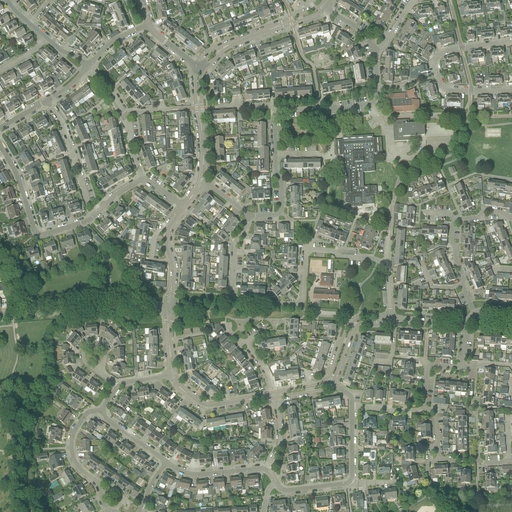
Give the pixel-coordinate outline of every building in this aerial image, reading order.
[(37,7),(34,3),(32,0),(25,6),(26,7),(25,8),(27,11),(32,7),(34,10),(37,7)] [(68,7),(62,0),(58,4),(59,6),(56,8),(64,15),(71,10),(68,7)] [(343,9),(348,0),(339,0),(340,0),(338,5),(343,9)] [(354,3),(354,2),(350,0),(348,0),(343,9),(348,12),(354,3)] [(396,2),(392,0),(387,0),(386,3),(395,8),(393,7),(396,2)] [(503,5),(502,0),(503,2),(502,2),(503,4),(500,4),(499,0),(493,1),(494,9),(500,8),(501,11),(504,11),(503,5)] [(88,4),(88,2),(84,1),(81,11),(88,13),(90,4),(88,4)] [(487,10),(494,9),(493,1),(486,2),(486,6),(483,6),(484,13),(487,13),(487,10)] [(283,13),(280,4),(279,2),(273,5),(277,15),(283,13)] [(359,6),(360,3),(358,2),(356,4),(354,3),(348,12),(353,15),(359,6)] [(119,4),(116,6),(114,3),(108,6),(110,9),(111,8),(114,13),(122,10),(119,4)] [(392,14),(395,8),(386,3),(385,3),(387,4),(386,7),(384,5),(382,8),(392,14)] [(483,6),(480,6),(480,3),(473,4),(474,11),(474,15),(484,13),(483,6)] [(93,17),(96,6),(90,4),(88,13),(93,15),(93,17)] [(474,15),(474,11),(473,4),(466,5),(467,8),(464,8),(463,7),(460,7),(461,17),(471,15),(471,16),(474,16),(474,15)] [(271,17),(277,15),(273,5),(267,7),(271,17)] [(446,8),(445,8),(444,5),(437,6),(438,9),(435,10),(436,17),(448,15),(446,8)] [(100,16),(102,8),(96,6),(93,17),(99,19),(100,16)] [(172,7),(166,8),(166,6),(157,8),(159,14),(157,14),(157,15),(167,12),(172,10),(172,7)] [(364,9),(359,6),(353,15),(358,18),(364,9)] [(265,19),(271,17),(267,7),(261,9),(264,18),(265,19)] [(435,10),(432,10),(431,7),(424,8),(426,16),(432,15),(433,18),(436,17),(435,10)] [(380,10),(379,13),(388,19),(392,14),(382,8),(380,10)] [(425,16),(426,16),(424,8),(418,9),(418,10),(412,16),(417,21),(419,20),(426,18),(425,16)] [(259,20),(264,18),(261,9),(256,12),(255,11),(259,22),(259,20)] [(116,19),(124,16),(122,10),(114,13),(116,19)] [(253,24),(259,22),(255,11),(254,11),(253,11),(250,12),(250,13),(249,13),(250,16),(253,24)] [(166,12),(167,12),(157,15),(158,21),(167,19),(166,12)] [(505,22),(504,13),(504,12),(501,12),(501,18),(495,20),(495,23),(505,22)] [(379,13),(376,18),(385,24),(388,19),(379,13)] [(0,26),(9,21),(6,15),(1,18),(0,16),(0,24),(1,26),(0,26)] [(51,15),(49,17),(47,15),(40,22),(43,25),(44,23),(46,25),(52,17),(51,15)] [(118,25),(126,21),(124,16),(116,19),(117,22),(115,23),(116,25),(118,25)] [(247,26),(253,24),(250,16),(244,18),(247,26)] [(54,18),(53,17),(52,17),(46,25),(47,26),(46,27),(49,29),(55,22),(53,20),(54,18)] [(242,29),(247,26),(244,18),(238,20),(242,29)] [(384,27),(385,24),(376,18),(374,21),(377,22),(375,25),(374,24),(373,27),(378,30),(379,28),(385,31),(386,29),(384,27)] [(174,22),(175,22),(172,20),(170,22),(168,20),(162,28),(164,30),(165,29),(167,31),(173,24),(174,22)] [(236,31),(242,29),(238,20),(232,23),(233,25),(236,31)] [(406,26),(413,30),(416,25),(416,24),(411,21),(408,20),(405,25),(406,26)] [(8,22),(9,21),(0,26),(2,29),(3,28),(6,34),(17,28),(14,22),(9,24),(8,22)] [(118,25),(116,25),(117,28),(119,27),(121,30),(122,33),(126,31),(125,28),(128,27),(126,21),(118,25)] [(60,24),(59,25),(55,22),(49,29),(51,32),(52,30),(54,32),(60,24)] [(175,26),(177,24),(174,22),(173,24),(167,31),(172,35),(178,28),(175,26)] [(223,23),(228,35),(230,34),(229,33),(233,32),(230,26),(233,25),(232,23),(232,22),(229,23),(224,25),(223,23)] [(226,36),(228,35),(223,23),(218,25),(219,27),(223,36),(226,35),(226,36)] [(320,25),(321,24),(318,23),(317,25),(318,26),(315,27),(317,35),(322,33),(323,36),(323,35),(320,25)] [(61,27),(62,25),(60,24),(54,32),(55,33),(54,34),(57,36),(64,29),(61,27)] [(324,27),(323,26),(321,24),(320,25),(323,35),(329,34),(329,32),(332,31),(330,25),(324,27)] [(223,36),(219,27),(218,25),(213,27),(218,39),(220,38),(219,37),(223,36)] [(317,35),(315,27),(314,26),(312,26),(312,28),(309,29),(311,37),(317,35)] [(403,28),(402,30),(403,31),(410,35),(413,30),(406,26),(404,29),(403,28)] [(506,29),(499,30),(499,26),(496,27),(497,34),(500,34),(500,37),(507,37),(506,29)] [(216,40),(218,39),(213,27),(208,29),(212,40),(216,39),(216,40)] [(309,29),(308,27),(306,28),(306,29),(303,30),(305,38),(306,42),(312,40),(311,37),(309,29)] [(494,35),(497,34),(496,27),(493,27),(493,30),(487,31),(487,39),(494,38),(494,35)] [(16,29),(17,28),(6,34),(7,34),(8,33),(9,36),(12,34),(13,36),(15,35),(17,39),(15,40),(25,34),(22,28),(17,31),(16,29)] [(67,29),(66,31),(64,29),(57,36),(59,39),(60,37),(62,39),(69,31),(67,29)] [(305,38),(303,30),(303,29),(300,30),(300,31),(297,32),(299,40),(305,38)] [(474,37),(477,37),(476,29),(473,29),(474,33),(467,34),(468,41),(475,40),(474,37)] [(487,31),(480,32),(479,29),(476,29),(477,37),(480,36),(481,40),(487,39),(487,31)] [(101,39),(98,36),(92,30),(88,35),(90,37),(97,42),(98,41),(99,42),(101,39)] [(178,41),(185,33),(180,30),(175,37),(177,39),(177,40),(178,41)] [(189,36),(191,33),(187,30),(185,33),(178,41),(180,42),(180,41),(183,44),(189,36)] [(69,34),(70,32),(69,31),(62,39),(64,40),(63,41),(65,44),(72,36),(69,34)] [(412,36),(410,35),(403,31),(401,34),(400,33),(399,35),(400,36),(407,40),(409,42),(412,36)] [(453,40),(456,39),(454,32),(451,33),(444,34),(445,38),(447,45),(454,43),(453,40)] [(334,40),(333,41),(335,43),(337,40),(341,43),(346,36),(344,34),(343,35),(341,33),(340,35),(338,33),(337,34),(334,40)] [(24,35),(25,34),(15,40),(17,42),(20,41),(21,43),(22,42),(25,46),(33,41),(30,35),(25,38),(24,35)] [(447,45),(445,38),(444,34),(444,35),(438,37),(438,36),(435,37),(437,44),(439,43),(440,47),(447,45)] [(97,42),(90,37),(88,35),(86,36),(88,38),(86,40),(94,47),(96,45),(95,44),(97,42)] [(75,38),(75,37),(74,36),(71,40),(67,43),(70,45),(73,42),(76,39),(75,38)] [(187,48),(193,40),(189,36),(183,44),(186,46),(185,47),(187,48)] [(348,38),(349,37),(346,36),(341,43),(343,45),(341,49),(341,51),(344,52),(345,51),(352,45),(354,44),(349,41),(350,39),(348,38)] [(409,42),(407,40),(400,36),(398,39),(397,38),(395,40),(403,45),(406,40),(409,42)] [(147,46),(150,42),(144,37),(140,40),(139,38),(137,40),(138,41),(135,43),(134,42),(140,49),(142,52),(147,47),(147,46)] [(197,43),(199,41),(195,38),(193,40),(187,48),(191,51),(197,43)] [(92,50),(94,47),(86,40),(83,45),(89,50),(91,49),(92,50)] [(286,40),(284,41),(287,49),(288,52),(293,50),(289,40),(287,41),(286,40)] [(400,51),(403,45),(395,40),(394,43),(395,43),(393,46),(395,48),(394,49),(397,51),(398,49),(400,51)] [(288,52),(287,49),(284,41),(281,42),(281,43),(279,43),(282,51),(283,55),(285,54),(285,53),(288,52)] [(142,52),(140,49),(134,42),(132,44),(133,45),(130,47),(130,46),(135,53),(140,49),(142,52)] [(197,43),(191,51),(195,55),(202,47),(197,43)] [(283,55),(282,51),(279,43),(277,44),(276,43),(274,44),(277,53),(278,57),(278,56),(283,55)] [(278,57),(277,53),(274,44),(271,45),(271,46),(269,47),(268,45),(268,46),(272,55),(273,59),(278,57)] [(88,52),(89,50),(83,45),(79,49),(77,48),(76,50),(79,52),(83,55),(84,53),(87,55),(89,53),(88,52)] [(272,55),(268,46),(268,45),(265,46),(266,46),(263,47),(266,56),(268,60),(267,59),(272,57),(273,59),(272,55)] [(359,48),(354,50),(352,45),(345,51),(347,55),(348,58),(361,53),(359,48)] [(435,50),(431,48),(426,45),(422,50),(431,56),(435,50)] [(135,53),(130,46),(127,48),(128,49),(126,51),(132,59),(137,56),(135,53)] [(268,60),(266,56),(263,47),(260,48),(261,49),(258,50),(259,52),(256,53),(259,58),(260,62),(268,60)] [(48,50),(46,49),(44,51),(41,49),(37,54),(44,61),(46,59),(51,53),(51,52),(52,51),(49,49),(48,50)] [(161,51),(160,52),(157,49),(155,52),(153,50),(148,56),(155,62),(157,60),(163,52),(161,51)] [(507,52),(504,53),(503,49),(496,50),(497,58),(504,57),(505,60),(507,60),(507,57),(507,52)] [(418,56),(417,59),(419,60),(423,63),(425,60),(428,62),(431,56),(422,50),(425,52),(421,58),(418,56)] [(490,59),(497,58),(496,50),(490,51),(490,54),(487,55),(488,62),(491,62),(490,59)] [(122,61),(127,57),(122,51),(117,55),(122,61)] [(164,55),(165,54),(163,52),(157,60),(160,62),(158,64),(162,67),(169,62),(166,59),(167,57),(164,55)] [(256,53),(254,54),(253,52),(251,52),(248,53),(251,61),(252,64),(260,62),(259,58),(256,53)] [(471,61),(478,60),(477,52),(470,53),(471,57),(467,57),(468,65),(472,64),(471,61)] [(484,52),(477,52),(478,60),(485,59),(485,63),(488,62),(487,55),(484,55),(484,52)] [(44,61),(48,64),(48,65),(51,67),(52,66),(57,61),(54,59),(56,57),(51,53),(46,59),(44,61)] [(252,64),(251,61),(248,53),(245,53),(246,54),(243,55),(246,63),(247,66),(252,64)] [(361,56),(362,56),(361,53),(348,58),(349,61),(353,62),(354,65),(360,64),(358,60),(362,59),(361,56)] [(117,65),(122,61),(117,55),(112,58),(117,65)] [(243,55),(241,56),(240,55),(238,56),(241,65),(242,68),(247,66),(246,63),(243,55)] [(460,58),(457,58),(457,55),(450,57),(452,64),(456,63),(457,64),(458,64),(459,64),(459,66),(462,65),(460,58)] [(242,68),(241,65),(238,56),(235,57),(235,56),(232,57),(233,60),(236,67),(237,69),(242,68)] [(445,66),(452,64),(450,57),(443,59),(444,62),(441,63),(443,70),(446,69),(445,66)] [(117,65),(112,58),(107,62),(112,68),(115,66),(116,68),(118,66),(117,65)] [(237,69),(236,67),(233,60),(231,61),(229,63),(228,62),(226,64),(225,66),(224,65),(223,65),(230,72),(232,74),(236,69),(237,69)] [(58,75),(61,71),(66,65),(61,61),(59,63),(57,61),(52,66),(55,68),(54,69),(56,70),(54,72),(58,75)] [(107,72),(112,68),(107,62),(102,66),(107,72)] [(173,65),(171,66),(169,62),(162,67),(161,69),(164,72),(166,71),(167,75),(170,73),(178,70),(178,69),(176,68),(174,69),(173,65)] [(32,63),(30,65),(28,63),(26,64),(26,63),(25,63),(22,64),(22,65),(27,73),(28,76),(34,72),(33,71),(36,69),(32,63)] [(21,76),(27,73),(22,65),(19,67),(20,67),(17,69),(18,71),(16,73),(19,79),(22,77),(21,76)] [(69,71),(71,69),(66,65),(61,71),(65,75),(64,76),(64,77),(67,79),(71,74),(70,74),(71,73),(69,71)] [(232,74),(230,72),(223,65),(221,67),(222,68),(220,69),(227,76),(229,78),(228,78),(232,74)] [(133,74),(140,68),(137,66),(131,72),(133,74)] [(410,73),(410,78),(416,79),(426,76),(425,73),(428,72),(427,69),(426,66),(419,67),(419,68),(415,68),(416,72),(414,73),(410,73)] [(168,74),(167,75),(170,74),(172,79),(180,76),(179,73),(180,72),(181,70),(178,69),(178,70),(168,74)] [(216,78),(215,79),(221,81),(225,82),(227,81),(226,80),(225,79),(227,76),(220,69),(218,71),(219,72),(217,74),(217,75),(215,77),(216,78)] [(16,73),(13,74),(12,72),(6,75),(10,82),(13,80),(15,83),(20,80),(19,79),(16,73)] [(277,73),(272,73),(271,73),(271,83),(275,83),(275,79),(280,78),(280,75),(280,72),(277,72),(277,73)] [(456,77),(458,76),(457,72),(452,74),(452,76),(448,77),(449,84),(453,83),(454,86),(461,84),(460,81),(457,82),(456,77)] [(482,81),(485,81),(485,72),(482,72),(482,74),(479,74),(479,77),(475,78),(475,85),(482,85),(482,81)] [(485,72),(485,81),(488,81),(488,85),(495,85),(495,77),(488,77),(488,72),(485,72)] [(505,75),(505,73),(502,73),(502,77),(495,77),(495,85),(502,84),(502,81),(505,81),(505,75)] [(7,84),(10,82),(6,75),(1,78),(2,81),(0,82),(0,83),(3,88),(5,87),(6,87),(8,86),(7,84)] [(47,76),(42,79),(44,82),(48,89),(53,86),(52,84),(55,82),(51,77),(51,76),(50,75),(47,76)] [(173,81),(166,84),(168,87),(169,87),(172,86),(172,85),(182,82),(183,82),(184,79),(182,78),(181,79),(180,76),(172,79),(173,81)] [(172,85),(172,86),(174,91),(182,88),(181,85),(182,84),(184,79),(183,82),(182,82),(172,85)] [(222,89),(221,81),(215,79),(215,84),(213,84),(213,86),(212,86),(213,89),(222,89)] [(130,85),(126,80),(120,86),(124,90),(130,85)] [(130,85),(124,90),(129,95),(134,89),(135,89),(137,87),(135,85),(137,83),(135,81),(130,85)] [(421,84),(419,84),(420,88),(427,86),(429,92),(436,90),(434,84),(431,84),(430,81),(424,83),(421,84)] [(42,93),(48,89),(44,82),(38,85),(35,86),(38,92),(41,90),(42,93)] [(365,84),(352,86),(352,82),(346,83),(347,90),(353,89),(353,88),(365,86),(365,84)] [(35,86),(34,85),(26,89),(27,92),(31,99),(37,96),(35,93),(38,92),(35,86)] [(94,91),(90,86),(88,88),(87,86),(82,90),(87,96),(92,93),(94,91)] [(184,91),(183,91),(182,88),(174,91),(176,97),(185,93),(184,91)] [(133,99),(141,91),(139,89),(137,91),(135,89),(129,95),(133,99)] [(213,92),(212,92),(212,95),(216,95),(216,97),(222,97),(222,94),(222,89),(213,89),(213,92)] [(83,100),(87,96),(82,90),(78,93),(83,100)] [(419,101),(417,101),(414,90),(407,92),(407,93),(404,94),(405,94),(385,95),(386,101),(390,100),(391,105),(389,106),(389,113),(419,112),(419,101)] [(429,92),(426,93),(429,102),(432,101),(432,98),(437,97),(438,97),(439,96),(438,95),(437,94),(436,90),(429,92)] [(146,95),(141,91),(133,99),(137,104),(138,102),(143,107),(149,101),(146,99),(144,97),(146,95)] [(26,102),(31,99),(27,92),(22,95),(21,94),(18,96),(19,96),(22,101),(24,100),(26,102)] [(79,103),(83,100),(78,93),(73,96),(79,103)] [(185,93),(176,97),(178,102),(176,103),(178,106),(183,104),(182,101),(187,99),(185,96),(186,96),(185,93)] [(23,103),(22,101),(19,96),(14,99),(13,99),(12,99),(11,100),(10,100),(10,101),(9,102),(11,104),(14,111),(20,108),(19,105),(23,103)] [(74,106),(79,103),(73,96),(69,99),(74,106)] [(446,111),(446,107),(447,104),(453,104),(454,97),(447,96),(447,100),(444,99),(443,107),(443,110),(446,111)] [(510,96),(503,97),(504,104),(507,104),(510,104),(510,108),(510,112),(511,112),(511,111),(511,99),(510,100),(510,96)] [(460,100),(461,97),(454,97),(453,104),(460,104),(460,108),(463,108),(463,100),(460,100)] [(484,106),(484,104),(484,97),(477,97),(477,101),(474,101),(474,108),(477,108),(478,107),(484,106)] [(494,100),(491,100),(491,97),(484,97),(484,104),(484,106),(484,104),(491,104),(491,108),(494,108),(494,100)] [(497,104),(504,104),(503,97),(497,97),(497,100),(494,100),(494,108),(497,108),(497,104)] [(70,109),(74,106),(69,99),(65,103),(70,109)] [(66,113),(70,109),(65,103),(60,106),(62,108),(60,109),(65,117),(68,115),(66,113)] [(4,106),(1,108),(5,113),(7,112),(9,114),(14,111),(11,104),(5,107),(4,106)] [(181,114),(181,112),(176,113),(176,115),(176,121),(188,120),(187,114),(181,114)] [(39,120),(43,127),(45,130),(52,126),(46,115),(43,116),(43,117),(39,120)] [(39,130),(43,127),(39,120),(34,123),(34,122),(31,123),(36,132),(39,137),(42,136),(39,130)] [(75,129),(83,125),(81,120),(72,123),(75,129)] [(424,123),(409,124),(408,120),(393,121),(393,126),(395,126),(395,138),(394,138),(394,142),(419,141),(418,137),(425,136),(424,123)] [(28,136),(36,132),(31,123),(28,125),(23,127),(28,136)] [(77,133),(85,130),(83,125),(75,129),(77,133)] [(21,140),(28,136),(23,127),(24,129),(19,131),(19,130),(16,132),(21,140)] [(79,138),(87,135),(85,130),(77,133),(79,138)] [(14,135),(9,137),(13,145),(17,142),(20,148),(21,148),(24,146),(21,140),(16,132),(13,134),(14,135)] [(48,137),(45,138),(48,143),(50,142),(58,138),(56,133),(48,137)] [(81,144),(89,140),(87,135),(79,138),(81,144)] [(374,154),(376,154),(382,154),(381,138),(373,139),(373,136),(342,138),(342,141),(334,141),(335,156),(343,156),(343,161),(342,161),(342,171),(341,171),(343,194),(345,194),(345,196),(346,204),(348,204),(349,208),(362,207),(361,201),(366,200),(366,205),(374,204),(373,195),(376,195),(376,187),(363,187),(362,173),(375,172),(374,154)] [(53,147),(60,143),(58,138),(50,142),(53,147)] [(55,152),(63,148),(60,143),(53,147),(55,152)] [(153,151),(152,147),(151,144),(144,145),(142,145),(142,149),(140,150),(142,155),(150,152),(153,151)] [(83,153),(91,151),(90,145),(81,148),(83,153)] [(61,155),(65,153),(63,148),(55,152),(57,157),(55,158),(56,160),(63,158),(61,155)] [(23,162),(33,156),(29,149),(17,155),(19,158),(20,158),(23,162)] [(189,156),(193,156),(192,150),(184,150),(181,151),(182,160),(189,159),(189,156)] [(152,157),(155,156),(153,151),(150,152),(142,155),(144,160),(152,157)] [(30,158),(33,156),(23,162),(25,167),(24,167),(26,170),(35,166),(40,164),(38,161),(33,164),(33,163),(30,158)] [(146,165),(154,162),(152,157),(144,160),(146,165)] [(66,161),(63,162),(63,159),(57,161),(60,169),(68,166),(66,161)] [(284,169),(290,169),(290,159),(288,159),(288,161),(284,161),(284,163),(281,163),(281,170),(284,169)] [(41,167),(45,165),(44,162),(40,164),(35,166),(26,170),(27,173),(28,173),(30,178),(38,175),(36,170),(37,170),(37,169),(41,168),(41,167)] [(156,167),(154,162),(146,165),(148,171),(156,168),(156,167)] [(131,172),(133,171),(130,163),(127,166),(128,167),(123,170),(128,177),(132,174),(131,172)] [(190,172),(192,172),(192,166),(183,167),(183,174),(184,174),(189,176),(190,172)] [(123,180),(118,172),(117,170),(113,173),(114,175),(118,183),(123,180)] [(123,180),(128,177),(123,170),(118,172),(123,180)] [(220,182),(225,175),(220,171),(215,178),(220,182)] [(0,185),(0,186),(10,181),(5,172),(1,175),(0,173),(0,185)] [(47,182),(40,183),(38,175),(30,178),(31,183),(30,183),(31,186),(47,182)] [(114,185),(118,183),(114,175),(109,178),(114,185)] [(186,185),(189,180),(182,175),(179,180),(177,178),(177,179),(186,185)] [(225,185),(230,179),(225,175),(220,182),(225,185)] [(225,185),(230,189),(235,183),(237,180),(232,176),(230,179),(225,185)] [(109,188),(114,185),(109,178),(105,181),(109,188)] [(441,182),(438,183),(436,178),(433,179),(435,184),(439,192),(445,189),(443,185),(445,184),(443,181),(441,181),(441,182)] [(103,179),(99,182),(96,183),(101,191),(103,189),(104,191),(109,188),(105,181),(103,179)] [(183,189),(186,185),(177,179),(174,183),(176,184),(183,189)] [(234,193),(242,182),(240,181),(237,185),(235,183),(230,189),(234,193)] [(493,190),(494,182),(488,181),(487,185),(483,184),(483,188),(491,189),(490,192),(493,193),(493,190)] [(41,187),(48,185),(47,182),(31,186),(32,190),(33,189),(35,194),(43,192),(41,187)] [(247,194),(249,187),(242,182),(234,193),(239,197),(243,191),(247,194)] [(179,194),(183,189),(176,184),(172,189),(179,194)] [(433,194),(439,192),(435,184),(430,187),(429,185),(433,194)] [(465,186),(463,187),(461,184),(454,187),(456,193),(466,189),(465,186)] [(294,188),(287,188),(287,191),(290,191),(291,195),(302,194),(302,192),(302,189),(302,185),(295,185),(294,185),(294,188)] [(429,196),(433,194),(429,185),(423,187),(426,195),(428,194),(429,196)] [(249,187),(247,194),(250,195),(249,199),(251,198),(251,200),(258,200),(257,188),(254,188),(254,192),(251,193),(251,189),(251,188),(249,187)] [(421,197),(426,195),(423,187),(417,190),(421,197)] [(3,196),(1,196),(3,203),(4,203),(4,206),(11,204),(10,201),(15,199),(12,188),(7,190),(2,191),(3,196)] [(469,192),(468,192),(466,189),(456,193),(458,197),(460,196),(460,198),(470,194),(469,192)] [(139,200),(143,194),(138,190),(134,196),(139,200)] [(419,198),(421,197),(417,190),(415,191),(416,193),(412,194),(412,192),(409,193),(408,194),(408,198),(411,199),(414,198),(415,201),(419,200),(419,198)] [(52,195),(45,197),(43,192),(35,194),(36,199),(35,200),(36,203),(53,198),(56,197),(55,194),(52,195)] [(139,200),(137,202),(142,206),(143,204),(150,195),(148,197),(143,194),(139,200)] [(469,198),(471,198),(470,194),(460,198),(463,204),(470,201),(469,198)] [(150,205),(155,199),(150,195),(143,204),(144,204),(145,202),(150,205)] [(203,200),(209,205),(213,201),(221,207),(221,206),(222,208),(224,205),(213,196),(211,198),(207,195),(203,200)] [(155,209),(159,202),(155,199),(150,205),(155,209)] [(203,200),(199,205),(206,210),(207,208),(210,210),(212,207),(209,205),(203,200)] [(67,201),(64,202),(68,217),(71,216),(71,215),(76,213),(73,205),(72,202),(72,201),(67,203),(67,201)] [(470,204),(472,204),(470,201),(463,204),(464,206),(462,207),(464,211),(468,209),(469,211),(474,209),(473,207),(471,208),(470,204)] [(65,218),(68,217),(64,202),(60,204),(61,209),(57,210),(59,218),(60,218),(60,219),(62,218),(63,217),(64,217),(65,218)] [(83,208),(85,207),(83,202),(73,205),(76,213),(81,212),(81,213),(84,212),(83,208)] [(160,212),(164,206),(159,202),(155,209),(160,212)] [(129,211),(127,208),(124,203),(122,206),(121,204),(118,207),(119,207),(115,211),(121,217),(125,213),(126,215),(129,211)] [(17,211),(18,210),(17,205),(6,209),(8,215),(8,216),(9,220),(19,217),(17,211)] [(195,210),(202,215),(204,212),(206,210),(199,205),(195,210)] [(57,210),(52,211),(51,206),(47,208),(48,209),(48,210),(52,222),(55,221),(54,220),(59,218),(57,210)] [(169,209),(164,206),(160,212),(167,217),(171,213),(168,211),(169,209)] [(39,212),(40,215),(43,223),(48,222),(48,223),(52,222),(48,210),(48,209),(39,212)] [(204,217),(202,215),(195,210),(192,214),(198,220),(200,217),(202,219),(204,217)] [(110,214),(108,216),(115,223),(118,227),(118,226),(120,224),(119,223),(123,220),(122,219),(121,217),(115,211),(111,215),(110,214)] [(237,221),(238,220),(231,214),(229,217),(231,219),(229,222),(235,227),(239,222),(237,221)] [(118,227),(115,223),(108,216),(106,219),(103,223),(109,229),(112,226),(115,228),(116,228),(118,227)] [(199,222),(196,220),(192,217),(190,219),(189,218),(185,222),(184,223),(186,225),(192,229),(196,224),(197,224),(199,222)] [(323,222),(322,222),(318,220),(315,230),(318,231),(317,234),(319,234),(318,236),(323,238),(327,229),(327,227),(326,227),(326,228),(321,227),(323,222)] [(141,225),(139,231),(148,232),(148,229),(156,230),(156,229),(157,224),(152,223),(145,222),(141,221),(141,225)] [(227,221),(223,225),(225,227),(231,232),(235,227),(229,222),(227,221)] [(15,232),(17,237),(26,234),(22,223),(7,228),(9,234),(15,232)] [(103,223),(102,223),(101,223),(100,224),(100,225),(99,227),(98,226),(96,228),(102,235),(109,229),(103,223)] [(501,227),(503,227),(501,223),(496,225),(495,223),(491,224),(492,227),(493,226),(495,229),(493,230),(494,233),(502,229),(501,227)] [(475,228),(475,224),(469,224),(469,227),(464,227),(464,233),(472,234),(472,228),(475,228)] [(178,233),(178,235),(191,238),(188,237),(189,233),(194,235),(195,234),(196,231),(195,231),(191,229),(192,229),(186,225),(185,226),(184,229),(181,228),(179,234),(178,233)] [(279,232),(276,232),(276,238),(276,239),(280,239),(280,236),(284,236),(284,225),(279,225),(279,232)] [(284,239),(289,238),(292,238),(292,231),(289,231),(289,225),(284,225),(284,236),(284,239)] [(365,226),(363,231),(376,236),(376,234),(375,233),(376,230),(365,226)] [(426,228),(426,226),(422,226),(422,231),(419,230),(419,234),(419,236),(421,236),(425,236),(425,239),(428,239),(428,228),(426,228)] [(228,237),(231,232),(225,227),(221,231),(228,237)] [(331,230),(331,229),(327,227),(327,229),(323,238),(328,239),(332,230),(331,230)] [(264,234),(264,230),(255,229),(254,234),(261,235),(261,238),(259,238),(266,238),(268,238),(268,234),(264,234)] [(332,230),(328,239),(334,241),(334,240),(337,232),(337,231),(332,229),(332,230)] [(494,233),(491,234),(492,236),(497,234),(499,238),(506,234),(504,231),(503,231),(502,229),(494,233)] [(139,231),(136,230),(135,236),(139,237),(147,238),(148,239),(148,236),(147,236),(148,232),(139,231)] [(221,231),(219,230),(216,235),(214,235),(211,239),(215,241),(221,243),(223,241),(224,242),(224,241),(225,242),(227,239),(226,238),(228,237),(221,231)] [(89,242),(91,241),(88,231),(84,232),(84,234),(77,236),(81,246),(89,244),(89,242)] [(363,233),(362,236),(372,240),(373,237),(375,238),(376,236),(363,231),(363,233)] [(347,236),(342,234),(339,243),(341,244),(341,242),(345,244),(347,236)] [(507,241),(508,240),(506,234),(499,238),(497,238),(499,244),(507,241)] [(183,247),(189,247),(189,244),(191,238),(188,237),(178,235),(178,236),(179,236),(177,241),(181,242),(180,244),(180,247),(183,247)] [(147,238),(139,237),(135,236),(134,242),(138,243),(147,244),(147,242),(146,242),(147,238)] [(371,243),(372,240),(362,236),(360,241),(363,243),(372,246),(373,244),(371,243)] [(64,249),(74,246),(71,237),(67,238),(67,239),(60,241),(62,248),(61,250),(60,250),(61,254),(62,256),(65,255),(64,249)] [(251,240),(251,245),(260,246),(266,246),(266,238),(259,238),(253,237),(253,240),(251,240)] [(212,251),(212,252),(217,252),(226,253),(226,246),(220,246),(221,243),(215,241),(213,240),(214,241),(214,249),(212,251)] [(372,246),(363,243),(360,241),(357,248),(361,249),(361,248),(369,251),(370,247),(371,248),(372,246)] [(502,250),(509,247),(507,241),(499,244),(502,250)] [(50,254),(57,252),(54,242),(49,243),(50,244),(43,246),(45,254),(43,255),(44,259),(51,257),(50,254)] [(260,250),(260,246),(251,245),(250,250),(257,251),(257,254),(255,253),(255,254),(257,254),(264,254),(264,250),(260,250)] [(294,246),(289,246),(284,245),(284,248),(285,249),(285,255),(297,255),(297,253),(296,253),(296,249),(294,249),(294,246)] [(511,248),(510,249),(509,247),(502,250),(503,252),(504,252),(506,255),(511,252),(511,248)] [(37,250),(34,251),(33,248),(25,251),(28,258),(25,258),(26,260),(28,259),(28,260),(35,258),(35,259),(40,258),(37,250)] [(145,250),(137,249),(133,248),(132,254),(131,254),(130,262),(137,263),(137,258),(138,255),(145,257),(146,254),(144,253),(145,250)] [(433,259),(434,262),(444,257),(443,255),(445,254),(443,251),(441,251),(440,248),(434,251),(437,257),(433,259)] [(510,260),(511,259),(511,252),(506,255),(503,256),(504,259),(507,257),(508,261),(507,262),(508,264),(511,262),(510,260)] [(262,254),(257,254),(255,254),(255,257),(247,256),(247,261),(259,262),(259,257),(262,258),(262,254)] [(144,263),(145,257),(138,255),(137,258),(137,263),(130,262),(141,264),(140,271),(142,271),(142,276),(145,276),(145,275),(146,272),(147,264),(144,263)] [(437,260),(439,266),(446,263),(444,257),(434,262),(437,260)] [(296,261),(288,261),(281,260),(281,263),(287,263),(287,267),(290,267),(290,270),(296,271),(297,265),(295,265),(296,261)] [(259,262),(247,261),(246,266),(253,266),(252,269),(254,270),(260,270),(264,270),(264,267),(260,267),(260,266),(258,266),(258,262),(259,262)] [(43,271),(47,270),(45,262),(40,264),(41,264),(39,265),(40,268),(42,267),(43,271)] [(311,262),(311,268),(313,268),(313,270),(318,270),(318,272),(326,273),(326,268),(321,268),(321,262),(311,262)] [(146,272),(145,275),(145,276),(145,278),(151,279),(152,272),(153,265),(153,263),(151,263),(151,264),(147,264),(146,272)] [(442,268),(443,271),(451,268),(449,264),(447,265),(446,263),(439,266),(440,269),(442,268)] [(478,266),(475,268),(473,264),(466,267),(467,271),(469,271),(470,273),(477,269),(479,268),(478,266)] [(434,271),(435,270),(434,268),(433,269),(431,269),(427,271),(430,277),(436,274),(434,271)] [(443,271),(446,277),(453,274),(451,268),(443,271)] [(472,278),(480,275),(477,269),(470,273),(472,278)] [(286,276),(284,278),(286,280),(293,288),(294,288),(294,285),(293,284),(296,282),(290,276),(288,274),(287,275),(286,276)] [(444,278),(447,286),(451,286),(453,285),(452,282),(455,280),(453,274),(446,277),(444,278)] [(320,275),(320,286),(332,287),(332,276),(320,275)] [(479,279),(481,278),(480,275),(472,278),(473,281),(471,281),(473,285),(481,282),(479,279)] [(286,280),(281,284),(288,292),(291,289),(291,290),(293,290),(294,288),(293,288),(286,280)] [(226,283),(218,282),(215,282),(215,285),(218,285),(218,288),(217,288),(217,291),(224,292),(224,289),(226,289),(226,283)] [(482,288),(483,288),(481,282),(473,285),(476,291),(474,291),(476,295),(484,292),(482,288)] [(281,284),(277,288),(284,296),(283,297),(286,297),(286,295),(286,294),(288,292),(281,284)] [(283,297),(284,296),(277,288),(272,292),(269,292),(269,289),(267,289),(266,297),(274,298),(276,296),(277,298),(280,296),(281,296),(283,297)] [(335,293),(335,291),(314,290),(313,300),(338,301),(339,294),(335,293)] [(458,299),(454,299),(448,299),(448,302),(447,310),(454,310),(454,307),(460,307),(461,306),(458,299)] [(423,301),(420,300),(420,304),(422,304),(422,310),(428,311),(429,303),(423,302),(423,301)] [(327,326),(327,332),(337,332),(337,329),(335,329),(336,326),(334,326),(334,323),(323,322),(323,326),(327,326)] [(220,327),(219,324),(214,325),(215,330),(216,331),(214,333),(216,336),(214,339),(215,341),(214,342),(222,335),(225,332),(221,328),(222,328),(221,326),(220,327)] [(107,341),(113,334),(109,330),(102,337),(107,341)] [(451,337),(451,331),(445,331),(444,336),(445,336),(445,340),(443,340),(445,340),(454,341),(454,337),(451,337)] [(297,339),(297,333),(288,332),(288,335),(289,335),(289,339),(291,339),(291,342),(295,342),(295,343),(299,343),(299,339),(297,339)] [(322,341),(325,341),(326,341),(328,341),(330,341),(331,338),(335,338),(335,335),(336,335),(337,332),(327,332),(327,337),(322,337),(322,341)] [(78,344),(82,339),(74,333),(70,338),(78,344)] [(111,345),(118,338),(113,334),(107,341),(111,345)] [(391,336),(376,334),(375,334),(374,342),(391,344),(391,340),(390,340),(391,336)] [(226,335),(223,337),(222,335),(214,342),(218,346),(220,344),(223,347),(221,348),(221,349),(228,342),(229,341),(226,337),(227,336),(226,335)] [(369,342),(371,337),(365,335),(364,338),(360,337),(358,343),(365,345),(367,341),(369,342)] [(74,348),(78,344),(70,338),(67,342),(74,348)] [(262,351),(268,350),(267,340),(264,341),(264,342),(260,343),(261,343),(258,344),(259,354),(262,353),(262,351)] [(231,343),(230,345),(228,342),(221,349),(225,353),(226,351),(229,355),(229,354),(235,350),(237,348),(236,347),(235,347),(231,343)] [(328,351),(330,345),(322,343),(320,349),(328,351)] [(363,351),(365,345),(358,343),(356,348),(363,351)] [(361,357),(363,351),(356,348),(354,354),(361,357)] [(326,357),(328,351),(320,349),(318,354),(326,357)] [(235,350),(229,354),(233,358),(236,362),(243,355),(242,354),(242,355),(238,350),(236,352),(235,350)] [(453,352),(442,351),(441,356),(439,356),(439,359),(449,360),(450,358),(452,358),(452,354),(451,354),(451,352),(453,352)] [(324,363),(326,357),(318,354),(316,360),(324,363)] [(361,357),(354,354),(352,354),(351,359),(358,362),(360,357),(361,357)] [(243,356),(244,356),(243,355),(236,362),(241,368),(242,369),(250,362),(247,364),(245,362),(247,361),(243,356)] [(356,368),(358,362),(351,359),(349,365),(356,368)] [(322,368),(324,363),(316,360),(314,366),(322,368)] [(411,364),(411,361),(401,360),(401,366),(404,366),(404,370),(413,371),(414,371),(414,365),(414,364),(411,364)] [(155,362),(147,363),(147,366),(144,366),(144,371),(150,371),(150,369),(155,369),(155,362)] [(250,364),(251,363),(250,362),(242,369),(241,368),(247,374),(247,375),(246,375),(246,376),(247,375),(254,373),(253,371),(252,369),(253,368),(250,364)] [(192,371),(194,371),(193,365),(185,366),(186,372),(188,372),(189,376),(192,373),(192,371)] [(354,374),(356,368),(349,365),(347,371),(354,374)] [(124,371),(125,368),(119,366),(118,369),(113,367),(111,372),(120,376),(122,370),(124,371)] [(320,374),(322,368),(314,366),(312,372),(314,372),(320,374)] [(298,367),(291,368),(291,372),(293,381),(295,381),(295,379),(299,379),(298,371),(297,369),(298,369),(298,367)] [(496,371),(497,368),(490,367),(490,370),(485,369),(484,373),(486,373),(485,375),(494,376),(495,371),(496,371)] [(76,381),(82,372),(77,369),(71,377),(76,381)] [(413,378),(413,371),(404,370),(404,375),(400,374),(400,380),(410,381),(410,378),(413,378)] [(352,379),(354,374),(347,371),(345,377),(352,379)] [(84,380),(87,376),(82,372),(76,381),(81,384),(80,386),(82,387),(86,382),(84,380)] [(199,373),(197,375),(195,373),(194,375),(192,373),(189,376),(191,378),(190,379),(195,383),(201,375),(199,373)] [(257,378),(256,378),(254,373),(247,375),(246,376),(243,378),(244,380),(247,379),(249,385),(258,382),(256,382),(256,380),(257,379),(257,378)] [(204,381),(207,378),(202,374),(201,375),(195,383),(199,387),(204,381)] [(350,385),(352,379),(345,377),(343,383),(350,385)] [(91,391),(97,383),(92,379),(88,384),(86,382),(82,387),(84,389),(86,387),(91,391)] [(204,391),(209,384),(204,381),(199,387),(204,391)] [(443,391),(444,381),(441,381),(441,382),(438,382),(438,383),(435,382),(434,387),(438,387),(437,391),(443,391)] [(258,383),(259,383),(258,382),(249,385),(250,389),(248,389),(249,392),(260,388),(258,383)] [(98,391),(101,386),(97,383),(91,391),(96,394),(95,396),(97,397),(101,392),(98,391)] [(212,387),(213,385),(211,383),(209,385),(209,384),(204,391),(209,395),(214,388),(212,387)] [(462,384),(462,383),(461,383),(460,393),(465,394),(465,396),(469,396),(470,390),(467,389),(467,384),(464,383),(464,385),(462,384),(462,383),(462,384)] [(68,392),(70,389),(63,384),(61,387),(68,392)] [(366,391),(365,400),(371,400),(371,401),(372,401),(372,398),(375,399),(375,401),(376,390),(376,386),(372,386),(372,391),(366,391)] [(155,391),(149,392),(148,387),(142,388),(144,397),(149,396),(150,398),(153,398),(155,391)] [(214,398),(221,390),(218,387),(216,390),(214,388),(209,395),(214,398)] [(138,398),(144,397),(142,388),(136,389),(137,394),(131,395),(135,401),(138,400),(138,398)] [(161,400),(167,392),(162,389),(158,394),(155,391),(153,398),(155,399),(156,397),(161,400)] [(395,393),(395,389),(390,389),(389,399),(392,399),(392,402),(399,402),(399,393),(395,393)] [(378,392),(379,390),(376,390),(375,401),(380,401),(380,402),(382,402),(382,399),(385,399),(385,397),(386,391),(382,390),(382,392),(378,392)] [(409,401),(410,391),(404,390),(404,394),(399,393),(399,402),(399,403),(405,404),(405,403),(406,400),(409,401)] [(168,400),(171,396),(167,392),(161,400),(166,404),(164,405),(167,407),(171,402),(168,400)] [(82,401),(78,398),(72,393),(68,398),(72,400),(68,406),(75,410),(82,401)] [(131,395),(129,399),(123,395),(120,400),(128,405),(131,401),(134,403),(135,401),(131,395)] [(343,401),(340,402),(339,398),(333,399),(335,407),(341,406),(341,408),(344,408),(343,401)] [(496,401),(497,400),(483,398),(483,404),(485,405),(485,404),(487,405),(487,406),(487,408),(496,408),(496,404),(496,401)] [(174,407),(178,402),(173,399),(171,402),(167,407),(172,411),(171,412),(173,414),(177,409),(174,407)] [(124,410),(125,410),(128,405),(120,400),(116,404),(121,408),(124,410)] [(324,414),(323,408),(321,400),(315,401),(317,412),(321,412),(321,415),(324,414)] [(298,404),(289,406),(290,409),(286,409),(287,416),(297,414),(296,408),(298,408),(298,404)] [(125,410),(124,410),(121,408),(119,410),(116,408),(113,413),(121,419),(126,411),(125,410)] [(462,412),(462,408),(454,408),(455,408),(455,417),(467,417),(464,417),(464,412),(462,412)] [(182,409),(181,411),(178,409),(173,417),(176,418),(177,416),(182,420),(188,412),(186,410),(185,411),(182,409)] [(72,415),(68,412),(65,410),(58,420),(65,425),(72,415)] [(496,414),(496,410),(484,411),(484,413),(482,413),(483,417),(484,417),(484,419),(483,419),(493,419),(492,414),(496,414)] [(189,415),(190,414),(188,412),(182,420),(187,423),(192,417),(192,416),(193,415),(193,416),(193,415),(192,416),(189,415)] [(141,421),(142,419),(137,415),(133,420),(138,424),(134,428),(139,432),(145,424),(141,421)] [(193,416),(193,415),(192,416),(192,417),(187,423),(192,427),(197,420),(194,418),(195,417),(193,416)] [(242,415),(239,416),(238,415),(236,415),(237,425),(243,424),(245,436),(248,432),(245,417),(242,417),(242,415)] [(267,422),(271,421),(270,416),(258,418),(259,423),(258,423),(258,426),(265,425),(265,422),(267,422)] [(367,421),(363,421),(363,427),(367,427),(371,427),(373,427),(375,425),(375,418),(372,418),(369,418),(369,419),(368,419),(367,420),(367,421)] [(398,419),(398,418),(392,418),(392,419),(392,421),(388,421),(389,431),(394,431),(394,428),(399,428),(398,419)] [(408,421),(405,421),(405,418),(398,419),(399,428),(403,427),(403,431),(409,431),(409,425),(408,425),(408,421)] [(200,422),(197,420),(192,427),(197,431),(199,428),(201,429),(204,426),(201,424),(203,422),(203,421),(200,421),(200,422)] [(212,420),(209,421),(209,420),(203,421),(203,422),(201,424),(204,426),(207,426),(207,429),(214,428),(212,420)] [(96,421),(95,424),(90,421),(87,426),(95,431),(98,426),(99,428),(101,425),(96,421)] [(429,425),(427,426),(427,422),(417,423),(417,429),(420,429),(420,433),(430,432),(429,425)] [(150,425),(149,427),(145,424),(139,432),(144,435),(147,430),(150,432),(153,427),(150,425)] [(268,428),(266,428),(265,425),(258,426),(259,429),(260,429),(260,434),(262,434),(271,434),(271,429),(268,429),(268,428)] [(91,436),(95,431),(87,426),(83,430),(88,434),(85,437),(92,439),(93,437),(91,436)] [(344,429),(342,429),(342,426),(333,427),(333,433),(331,433),(331,437),(345,436),(344,429)] [(155,431),(156,429),(153,427),(150,432),(152,434),(149,438),(153,442),(159,434),(155,431)] [(61,431),(57,430),(49,428),(48,434),(51,434),(49,444),(53,445),(54,441),(60,442),(61,439),(60,439),(61,431)] [(109,443),(115,435),(110,431),(107,436),(104,434),(101,439),(103,441),(104,439),(109,443)] [(310,437),(307,437),(306,431),(292,433),(290,433),(291,440),(294,439),(295,442),(300,441),(310,440),(310,437)] [(428,439),(430,439),(430,432),(420,433),(421,437),(418,437),(418,443),(428,442),(428,439)] [(165,435),(163,437),(159,434),(153,442),(158,445),(162,440),(164,442),(168,437),(165,435)] [(116,443),(120,438),(115,435),(109,443),(114,446),(113,448),(115,449),(119,444),(116,443)] [(91,439),(92,439),(85,437),(85,441),(80,441),(80,447),(89,447),(89,441),(91,441),(91,439)] [(169,441),(170,439),(168,437),(164,442),(166,444),(163,449),(168,452),(173,444),(169,441)] [(344,440),(342,440),(342,437),(329,438),(330,444),(331,444),(332,448),(345,447),(344,440)] [(124,453),(129,445),(125,441),(121,446),(119,444),(115,449),(118,451),(119,450),(124,453)] [(297,447),(301,446),(300,441),(295,442),(291,443),(292,447),(288,448),(289,454),(296,453),(298,453),(297,447)] [(267,449),(263,446),(260,443),(258,445),(257,444),(253,447),(253,448),(255,450),(261,456),(265,453),(264,452),(267,449)] [(179,446),(178,447),(173,444),(168,452),(172,455),(176,451),(178,452),(181,447),(179,446)] [(131,453),(134,448),(129,445),(124,453),(128,456),(127,458),(130,460),(133,455),(131,453)] [(414,448),(413,448),(413,445),(401,445),(401,451),(404,451),(404,455),(414,455),(414,448)] [(89,453),(89,447),(80,447),(79,453),(85,453),(85,458),(91,455),(91,453),(89,453)] [(183,451),(185,448),(181,447),(178,452),(181,454),(179,459),(184,462),(188,453),(183,451)] [(255,450),(253,448),(249,452),(248,452),(248,457),(248,458),(251,458),(254,461),(256,459),(257,460),(261,456),(255,450)] [(344,451),(342,451),(342,448),(333,449),(333,455),(336,455),(336,458),(345,457),(344,451)] [(227,450),(222,451),(223,464),(228,463),(228,462),(228,461),(228,458),(228,457),(231,457),(230,450),(227,450)] [(239,453),(234,453),(233,450),(230,450),(231,457),(234,457),(234,462),(240,462),(239,453)] [(216,451),(213,452),(213,454),(214,459),(216,459),(217,461),(217,464),(223,464),(222,451),(216,451)] [(244,452),(239,453),(240,462),(245,461),(245,459),(248,459),(248,458),(248,457),(248,452),(247,451),(244,451),(244,452)] [(138,463),(144,455),(139,452),(136,456),(133,455),(130,460),(132,462),(133,460),(138,463)] [(214,459),(213,454),(213,452),(209,452),(210,455),(205,456),(206,465),(211,465),(211,459),(214,459)] [(195,460),(197,454),(194,453),(193,455),(188,453),(184,462),(189,464),(192,459),(195,460)] [(205,456),(199,456),(199,454),(197,454),(195,460),(199,460),(200,466),(206,465),(205,456)] [(60,455),(49,459),(50,462),(53,470),(59,468),(64,466),(62,461),(61,461),(61,460),(62,459),(60,455)] [(93,456),(91,455),(85,458),(89,461),(86,466),(91,469),(96,461),(92,458),(93,456)] [(145,463),(149,459),(144,455),(138,463),(143,467),(142,468),(144,470),(148,465),(145,463)] [(389,466),(393,466),(392,455),(389,455),(389,462),(386,462),(386,465),(379,465),(379,474),(389,474),(389,466)] [(411,462),(414,462),(414,455),(404,455),(404,459),(401,459),(401,465),(402,467),(401,468),(402,468),(411,465),(411,462)] [(102,463),(101,464),(96,461),(91,469),(96,472),(99,468),(101,470),(105,465),(102,463)] [(152,470),(155,465),(150,462),(148,465),(144,470),(149,474),(148,475),(151,477),(154,472),(152,470)] [(295,468),(299,468),(298,462),(289,464),(289,467),(286,467),(287,474),(288,474),(297,472),(296,472),(295,468)] [(362,473),(362,475),(369,475),(369,472),(373,472),(373,463),(370,463),(370,464),(366,464),(366,467),(363,467),(363,473),(362,473)] [(106,468),(107,466),(105,465),(101,470),(104,471),(100,476),(105,479),(111,471),(106,468)] [(415,467),(412,468),(411,465),(402,468),(401,468),(403,473),(406,472),(408,476),(417,474),(415,467)] [(451,471),(454,471),(454,465),(450,465),(450,469),(448,469),(447,466),(441,467),(441,476),(445,476),(445,479),(451,479),(451,471)] [(457,468),(457,466),(457,465),(454,465),(454,471),(457,471),(457,473),(460,472),(460,478),(470,477),(469,471),(464,471),(464,467),(457,468)] [(341,475),(345,475),(344,466),(338,466),(338,469),(334,469),(335,478),(342,477),(341,475)] [(432,483),(437,482),(437,476),(441,476),(441,467),(440,467),(440,466),(437,466),(437,467),(434,467),(434,470),(431,470),(431,480),(432,480),(432,483)] [(331,470),(330,470),(330,467),(326,468),(326,470),(321,471),(323,479),(329,479),(329,477),(332,476),(331,470)] [(319,478),(318,469),(312,469),(312,472),(309,472),(310,481),(316,480),(316,478),(319,478)] [(66,486),(74,481),(68,471),(60,475),(66,486)] [(117,473),(116,475),(111,471),(105,479),(110,483),(113,478),(116,480),(119,475),(117,473)] [(294,476),(297,475),(297,472),(288,474),(289,477),(285,477),(286,484),(295,482),(294,476)] [(494,478),(498,477),(498,472),(487,472),(487,475),(485,475),(486,482),(495,482),(494,478)] [(161,482),(160,484),(165,486),(166,484),(170,476),(165,474),(161,482)] [(416,481),(418,480),(417,474),(408,476),(409,480),(406,481),(407,487),(417,484),(416,481)] [(121,478),(122,477),(119,475),(116,480),(118,482),(115,486),(120,490),(125,482),(121,478)] [(166,484),(165,486),(168,487),(169,485),(171,487),(170,488),(170,490),(173,492),(176,485),(173,484),(175,480),(175,478),(170,476),(166,484)] [(248,487),(253,486),(252,477),(247,478),(247,481),(247,483),(245,484),(245,491),(248,490),(248,487)] [(259,480),(258,480),(258,477),(252,477),(253,486),(254,490),(259,489),(259,491),(262,490),(262,482),(259,482),(259,480)] [(465,484),(470,484),(470,477),(460,478),(460,482),(457,482),(457,488),(465,487),(465,484)] [(241,482),(241,479),(241,478),(235,479),(237,491),(242,490),(242,491),(245,491),(245,484),(242,484),(242,482),(241,482)] [(177,489),(183,490),(185,481),(180,480),(179,486),(176,485),(174,491),(176,493),(177,489)] [(190,488),(191,482),(185,481),(183,490),(183,494),(189,496),(189,495),(193,495),(193,489),(190,488)] [(131,483),(130,485),(125,482),(120,490),(125,493),(128,488),(130,490),(134,485),(131,483)] [(197,492),(202,491),(201,482),(196,483),(196,486),(196,488),(193,489),(193,495),(196,495),(196,494),(197,493),(197,492)] [(498,486),(495,486),(495,482),(486,482),(485,482),(485,486),(486,486),(486,489),(488,489),(488,492),(498,492),(498,486)] [(82,489),(83,488),(81,484),(71,490),(75,496),(71,498),(74,503),(78,501),(78,500),(86,495),(82,489)] [(135,489),(136,487),(134,485),(130,490),(133,492),(129,496),(134,500),(140,492),(135,489)] [(397,499),(396,493),(395,488),(385,490),(386,500),(397,499)] [(374,492),(368,493),(369,497),(369,504),(380,503),(380,498),(379,492),(379,490),(376,491),(374,491),(374,492)] [(362,496),(361,496),(361,493),(356,493),(356,494),(352,495),(353,503),(356,502),(357,509),(364,508),(362,496)] [(345,504),(344,500),(344,495),(334,496),(335,504),(340,504),(340,509),(341,509),(345,509),(345,504)] [(164,506),(167,501),(158,497),(155,502),(160,504),(158,509),(165,509),(164,506)] [(328,508),(328,502),(327,497),(315,498),(316,509),(328,508)] [(290,511),(289,505),(286,505),(285,501),(279,502),(279,511),(290,511)] [(300,502),(294,503),(295,508),(295,511),(297,511),(303,511),(309,511),(309,510),(309,505),(307,506),(306,501),(300,502)] [(92,507),(90,508),(87,502),(79,506),(82,511),(80,511),(92,511),(94,511),(92,507)] [(279,511),(279,502),(272,503),(273,507),(270,507),(270,511),(279,511)]
